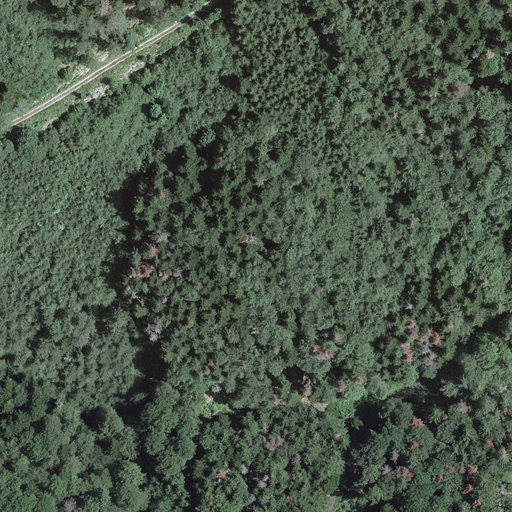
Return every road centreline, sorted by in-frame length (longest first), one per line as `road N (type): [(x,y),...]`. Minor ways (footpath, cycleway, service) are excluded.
road 1 (track): [(511,310),(465,336),(420,387),(387,405),(319,511)]
road 2 (track): [(0,130),(213,0)]
